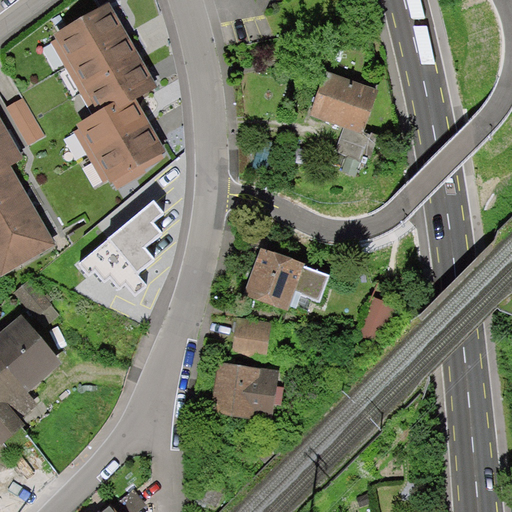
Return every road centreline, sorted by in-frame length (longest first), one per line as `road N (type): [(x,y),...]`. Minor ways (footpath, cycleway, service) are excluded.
road 1 (residential): [(182,0),(211,139),(199,258),(153,405),(52,511)]
road 2 (primary): [(480,511),(446,208),(404,0)]
